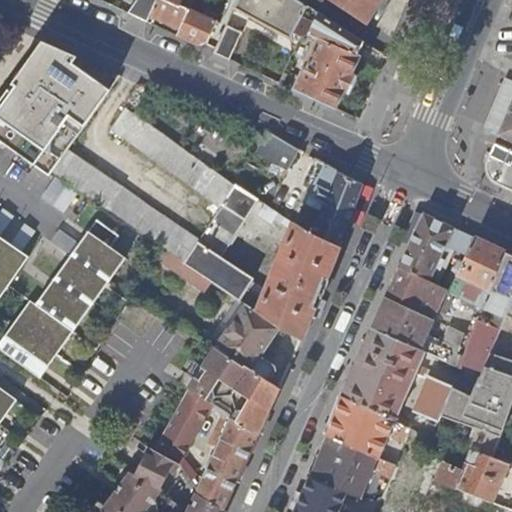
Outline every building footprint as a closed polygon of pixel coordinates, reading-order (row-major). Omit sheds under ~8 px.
[(138,0),(153,11),(158,0),(138,0)] [(181,30),(189,11),(180,7),(182,0),(158,0),(153,11),(151,16),(181,30)] [(208,0),(194,0),(189,11),(181,30),(177,37),(201,48),(207,44),(217,22),(200,14),(202,9),(205,11),(208,0)] [(294,34),(301,22),(308,8),(295,0),(238,0),(234,10),(270,28),(292,40),(294,34)] [(380,0),(331,0),(367,22),(370,17),(371,15),(380,0)] [(380,0),(371,15),(370,17),(379,22),(393,0),(380,0)] [(357,56),(363,44),(320,15),(313,29),(301,22),(294,34),(302,38),(310,36),(319,40),(320,39),(357,56)] [(227,26),(214,54),(230,61),(242,33),(227,26)] [(295,91),(337,111),(345,92),(350,95),(358,78),(353,75),(361,58),(357,56),(320,39),(319,40),(295,91)] [(38,49),(0,102),(0,150),(32,172),(47,180),(52,174),(69,151),(107,98),(69,71),(74,65),(38,49)] [(204,278),(244,305),(279,330),(301,341),(338,250),(310,236),(297,226),(294,224),(291,231),(263,300),(248,290),(254,280),(220,258),(258,200),(234,183),(132,111),(144,96),(136,91),(110,128),(220,206),(198,239),(122,188),(122,186),(69,151),(52,174),(158,246),(204,278)] [(511,103),(498,136),(511,142),(511,152),(494,144),(487,161),(496,184),(511,191),(511,103)] [(288,171),(299,151),(267,133),(264,138),(255,151),(288,171)] [(310,236),(338,250),(362,185),(339,173),(324,165),(314,186),(313,186),(310,193),(314,195),(313,198),(325,204),(321,212),(310,207),(297,226),(310,236)] [(64,212),(77,194),(55,178),(42,196),(64,212)] [(272,219),(276,212),(264,204),(258,214),(270,223),(272,219)] [(291,231),(294,224),(276,212),(272,219),(291,231)] [(425,216),(399,271),(432,286),(444,261),(439,259),(445,247),(467,257),(474,240),(425,216)] [(25,246),(36,231),(25,223),(14,239),(25,246)] [(29,304),(0,345),(0,355),(40,383),(125,264),(86,236),(35,308),(29,304)] [(511,300),(505,298),(490,291),(507,255),(474,240),(467,257),(463,265),(451,294),(453,295),(505,319),(511,302),(511,300)] [(0,242),(0,300),(27,262),(0,242)] [(158,246),(151,256),(196,283),(200,283),(204,278),(158,246)] [(505,298),(511,281),(511,257),(507,255),(490,291),(505,298)] [(443,290),(451,294),(463,265),(456,263),(454,268),(453,267),(443,290)] [(399,271),(372,330),(420,351),(445,297),(451,300),(453,295),(451,294),(443,290),(432,286),(399,271)] [(138,274),(128,288),(155,306),(158,301),(146,292),(151,283),(138,274)] [(460,394),(453,390),(441,420),(474,430),(466,451),(470,452),(492,460),(511,402),(511,281),(505,298),(511,300),(511,302),(505,319),(500,331),(481,378),(480,379),(480,380),(467,376),(460,394)] [(198,336),(215,348),(269,384),(276,373),(274,367),(261,358),(279,330),(244,305),(228,328),(225,325),(220,333),(222,335),(218,342),(202,331),(198,336)] [(433,357),(481,378),(500,331),(477,321),(463,358),(458,355),(443,348),(438,345),(433,357)] [(451,328),(443,348),(458,355),(465,335),(451,328)] [(372,330),(343,398),(396,421),(401,408),(413,381),(421,384),(423,378),(416,375),(425,353),(420,351),(372,330)] [(193,382),(187,389),(190,391),(227,416),(231,419),(258,437),(279,391),(269,384),(215,348),(201,368),(194,363),(185,376),(193,382)] [(432,358),(480,379),(481,378),(433,357),(432,358)] [(453,390),(429,380),(415,414),(432,421),(428,431),(435,434),(441,420),(453,390)] [(0,414),(14,396),(0,386),(0,414)] [(190,391),(174,418),(163,435),(155,449),(156,449),(180,464),(197,436),(207,418),(221,427),(227,416),(190,391)] [(343,398),(327,437),(379,461),(384,449),(390,436),(408,443),(413,430),(396,421),(343,398)] [(231,419),(227,416),(221,427),(207,418),(197,436),(219,446),(229,424),(231,419)] [(223,511),(224,511),(258,437),(231,419),(229,424),(219,446),(199,492),(198,495),(199,496),(220,511),(223,511)] [(390,436),(384,449),(401,457),(408,443),(390,436)] [(327,437),(310,478),(347,494),(347,495),(362,501),(374,472),(382,476),(371,503),(381,504),(396,468),(379,461),(327,437)] [(175,475),(182,467),(180,464),(156,449),(151,457),(175,475)] [(384,449),(379,461),(396,468),(401,457),(384,449)] [(493,504),(509,466),(492,460),(470,452),(461,473),(444,465),(437,482),(493,504)] [(175,475),(151,457),(145,466),(140,472),(165,490),(170,483),(175,475)] [(114,511),(194,511),(192,510),(191,511),(187,511),(163,493),(165,490),(140,472),(138,475),(135,474),(110,509),(114,511)] [(295,511),(342,511),(340,511),(347,495),(347,494),(310,478),(295,511)] [(511,511),(505,508),(493,504),(437,482),(434,481),(425,502),(448,511),(511,511)] [(224,511),(223,511),(220,511),(199,496),(198,499),(215,511),(224,511)] [(215,511),(198,499),(195,505),(192,510),(194,511),(215,511)] [(114,511),(110,509),(101,502),(92,511),(114,511)]
